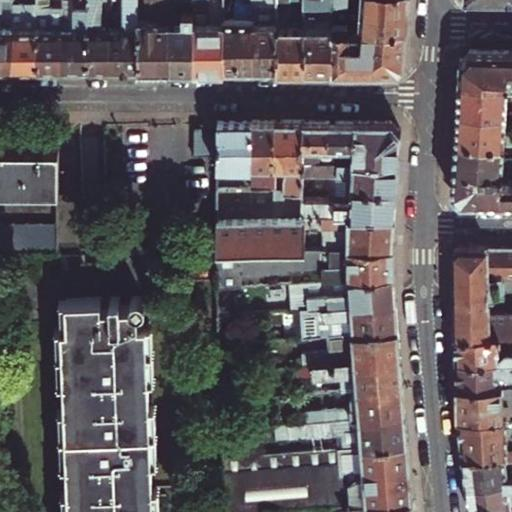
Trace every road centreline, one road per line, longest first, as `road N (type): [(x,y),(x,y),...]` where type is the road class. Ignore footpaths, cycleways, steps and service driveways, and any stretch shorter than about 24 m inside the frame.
road 1 (residential): [(0,95),(428,95)]
road 2 (tertiary): [(443,511),(422,223)]
road 3 (tertiary): [(422,223),(428,95)]
